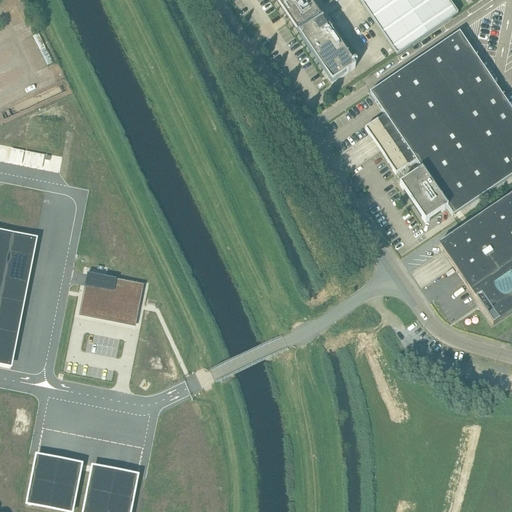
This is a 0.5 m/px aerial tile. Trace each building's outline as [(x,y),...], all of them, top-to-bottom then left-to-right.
[(275,0),(297,33),(299,32),(300,34),(321,20),(319,18),(321,17),(309,0),(275,0)] [(359,0),(397,55),(458,14),(448,0),(359,0)] [(300,34),(299,35),(315,59),(339,43),(322,19),(300,34)] [(385,116),(365,130),(368,135),(369,135),(380,152),(392,170),(396,175),(407,168),(416,162),(422,170),(399,185),(425,223),(447,208),(453,217),(511,176),(511,111),(505,101),(459,33),(370,94),(385,116)] [(339,43),(315,59),(333,84),(356,68),(339,43)] [(511,195),(439,245),(442,251),(443,251),(454,267),(454,268),(493,326),(511,312),(511,195)] [(85,294),(81,314),(134,325),(138,305),(140,305),(144,285),(131,282),(105,277),(87,273),(87,274),(85,286),(83,294),(85,294)] [(53,488),(121,461),(108,429),(41,456),(53,488)]
